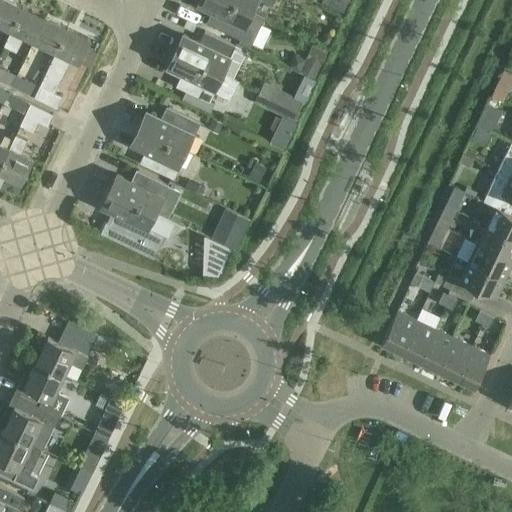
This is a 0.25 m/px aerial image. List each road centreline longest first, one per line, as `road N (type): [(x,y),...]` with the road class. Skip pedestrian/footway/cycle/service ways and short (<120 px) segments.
road 1 (tertiary): [(307,253),(427,0)]
road 2 (residential): [(43,252),(146,25)]
road 3 (residential): [(329,419),(377,409),(465,450)]
